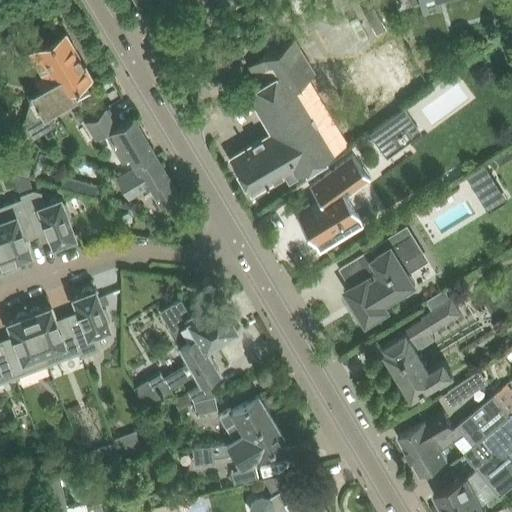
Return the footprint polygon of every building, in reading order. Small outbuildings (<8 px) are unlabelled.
[(353,0),(325,15),(334,32),(371,12),(363,0),(353,0)] [(397,0),(382,0),(389,11),(400,4),(397,0)] [(408,0),(410,3),(419,1),(422,11),(442,6),(440,0),(408,0)] [(341,45),(354,69),(390,50),(371,14),(355,22),(361,34),(341,45)] [(23,122),(20,124),(23,127),(24,127),(34,121),(50,112),(72,99),(89,89),(84,80),(91,76),(65,31),(32,50),(39,62),(40,64),(36,66),(41,75),(35,79),(40,87),(30,93),(31,94),(23,122)] [(270,131),(229,156),(251,192),(268,182),(285,172),(289,178),(334,151),(327,139),(374,111),(352,75),(305,102),(294,83),(314,71),(304,54),(293,37),(248,64),(259,82),(246,90),(270,131)] [(407,61),(367,80),(373,92),(413,73),(407,61)] [(203,70),(193,77),(204,94),(215,86),(203,70)] [(116,127),(104,106),(83,119),(95,140),(106,133),(122,160),(129,156),(134,165),(155,153),(133,116),(116,127)] [(412,118),(403,106),(369,132),(377,143),(412,118)] [(50,112),(34,121),(41,133),(57,124),(50,112)] [(412,118),(377,143),(386,155),(420,130),(412,118)] [(34,121),(24,127),(31,139),(41,133),(34,121)] [(33,147),(23,130),(11,136),(21,153),(33,147)] [(122,172),(119,174),(131,196),(150,185),(151,187),(161,205),(180,194),(155,153),(134,165),(122,172)] [(309,184),(317,196),(309,201),(309,200),(294,209),(319,250),(357,227),(363,223),(359,216),(360,216),(347,195),(352,191),(370,178),(352,153),(309,184)] [(20,160),(16,174),(29,178),(33,164),(20,160)] [(476,168),(467,174),(479,193),(498,182),(486,162),(476,168)] [(44,202),(40,191),(33,189),(29,178),(16,174),(12,172),(20,194),(21,194),(36,233),(47,229),(49,233),(48,233),(48,234),(49,234),(51,238),(50,238),(50,239),(51,239),(53,243),(61,240),(66,242),(71,240),(73,235),(74,235),(67,216),(69,211),(66,203),(62,202),(60,196),(44,202)] [(99,196),(102,185),(63,174),(60,186),(99,196)] [(498,182),(479,193),(489,209),(507,197),(498,182)] [(26,241),(24,237),(36,233),(21,194),(20,194),(22,198),(0,206),(0,237),(9,260),(14,262),(19,259),(21,255),(30,252),(28,248),(29,247),(29,246),(28,247),(26,243),(27,242),(27,241),(26,241)] [(408,223),(370,246),(375,254),(407,234),(407,235),(411,232),(421,249),(418,252),(403,262),(409,271),(430,258),(408,223)] [(349,284),(345,286),(352,298),(351,298),(352,300),(358,309),(359,311),(360,310),(367,321),(385,310),(388,307),(389,307),(385,301),(386,301),(385,300),(387,298),(388,299),(388,298),(390,297),(391,297),(390,297),(393,295),(393,296),(405,289),(411,285),(411,284),(415,282),(409,271),(403,262),(418,252),(421,249),(411,232),(407,235),(407,234),(375,254),(370,246),(363,251),(364,252),(357,257),(366,272),(367,271),(368,273),(349,284)] [(9,260),(0,237),(0,266),(0,267),(6,265),(8,260),(9,260)] [(364,252),(363,251),(338,266),(349,284),(368,273),(367,271),(366,272),(357,257),(364,252)] [(93,288),(89,286),(83,288),(81,292),(73,296),(74,300),(73,300),(74,301),(75,301),(76,305),(75,305),(76,306),(77,306),(78,310),(67,315),(82,354),(99,347),(93,332),(109,326),(107,321),(109,316),(106,309),(102,307),(94,287),(93,288)] [(426,298),(433,309),(451,297),(445,286),(426,298)] [(412,336),(430,325),(433,329),(431,330),(432,331),(461,312),(452,297),(451,297),(433,309),(422,315),(423,317),(405,328),(406,330),(385,343),(388,348),(384,350),(413,396),(437,381),(441,387),(455,378),(451,373),(453,372),(444,358),(430,367),(418,347),(412,336)] [(219,370),(205,347),(236,328),(219,301),(205,310),(203,307),(191,314),(181,298),(161,310),(179,343),(200,381),(219,370)] [(51,308),(50,304),(41,308),(37,306),(31,308),(29,312),(48,362),(79,350),(81,354),(82,354),(67,315),(55,319),(54,315),(55,314),(54,313),(53,313),(52,310),(53,309),(52,308),(51,308)] [(28,313),(24,311),(18,313),(16,317),(7,320),(9,324),(8,325),(9,326),(10,326),(11,330),(10,330),(11,331),(13,335),(2,339),(15,375),(48,362),(29,312),(28,313)] [(435,337),(432,331),(431,330),(433,329),(430,325),(412,336),(418,347),(435,337)] [(0,380),(15,375),(2,339),(0,340),(0,380)] [(173,392),(159,369),(138,383),(134,385),(133,386),(142,399),(173,392)] [(449,389),(443,393),(452,406),(458,402),(471,393),(484,384),(476,372),(476,371),(462,380),(449,389)] [(450,430),(410,454),(421,473),(425,471),(426,471),(438,463),(448,458),(442,448),(455,439),(465,432),(473,442),(510,412),(511,410),(511,399),(502,387),(494,393),(457,424),(457,425),(455,427),(450,430)] [(271,416),(258,393),(231,409),(230,407),(219,414),(233,438),(234,438),(271,416)] [(177,407),(191,404),(188,394),(175,397),(177,407)] [(196,413),(217,408),(214,394),(193,400),(196,413)] [(425,419),(416,424),(399,434),(410,454),(450,430),(455,427),(444,409),(426,419),(425,419)] [(468,472),(452,480),(435,490),(446,511),(488,511),(484,502),(498,490),(500,493),(511,483),(511,410),(510,412),(473,442),(464,450),(466,452),(466,451),(475,462),(478,466),(468,474),(468,472)] [(272,445),(285,438),(271,416),(234,438),(233,438),(227,442),(211,444),(190,446),(192,463),(213,461),(213,456),(234,454),(241,465),(257,455),(261,460),(275,451),(272,445)] [(76,441),(65,445),(71,461),(82,456),(76,441)] [(86,465),(116,454),(112,441),(82,452),(86,465)] [(38,472),(50,468),(45,454),(34,458),(38,472)] [(234,484),(258,478),(255,465),(231,471),(234,484)] [(316,511),(326,507),(312,482),(294,493),(286,498),(280,489),(286,486),(279,473),(263,477),(272,493),(268,496),(267,495),(262,493),(255,495),(251,499),(250,505),(251,511),(252,511),(316,511)] [(33,480),(40,511),(66,511),(58,474),(33,480)] [(89,511),(105,511),(107,511),(104,500),(88,504),(89,511)]
